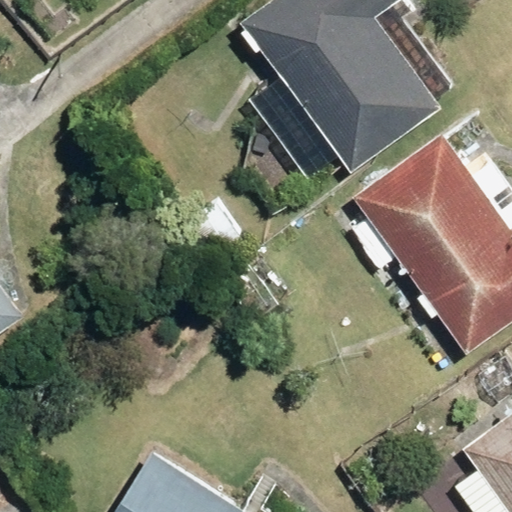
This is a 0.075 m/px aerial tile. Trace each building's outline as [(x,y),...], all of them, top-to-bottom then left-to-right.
[(394,0),(255,0),(232,16),(272,73),(245,92),(260,113),(243,174),(271,217),(438,108),(376,12),(394,0)] [(436,132),(321,217),(436,372),(511,316),(511,186),(485,150),(462,167),(436,132)] [(249,226),(219,187),(176,221),(207,260),(249,226)] [(0,322),(17,309),(0,286),(0,322)] [(511,511),(511,409),(461,447),(477,468),(451,487),(469,511),(511,511)] [(243,511),(147,452),(109,511),(243,511)]
